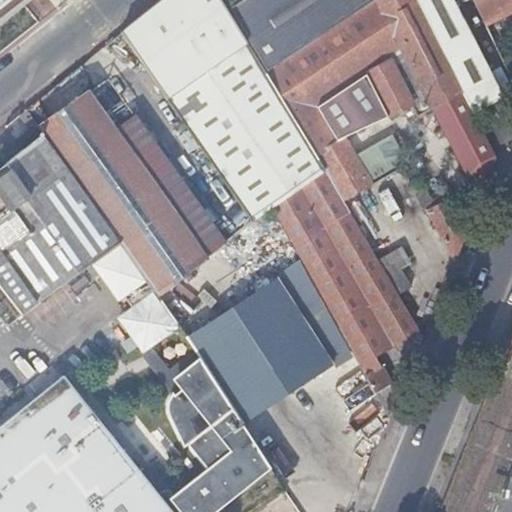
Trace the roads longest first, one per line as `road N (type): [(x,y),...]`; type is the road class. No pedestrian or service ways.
road 1 (secondary): [(511,220),(393,511)]
road 2 (residential): [(0,84),(105,0)]
